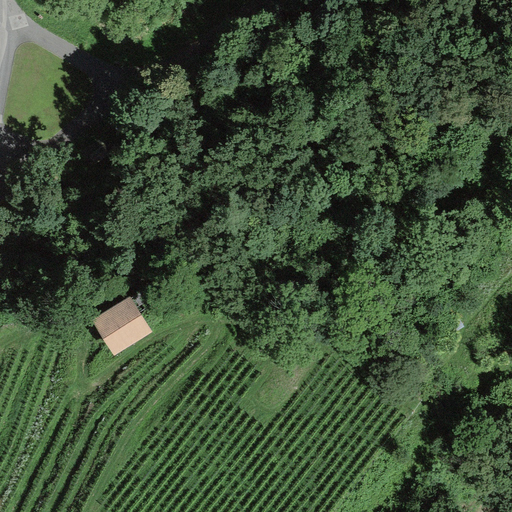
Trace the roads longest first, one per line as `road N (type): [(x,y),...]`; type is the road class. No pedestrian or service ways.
road 1 (residential): [(136,73),(54,159),(0,155)]
road 2 (residential): [(6,4),(136,73)]
road 3 (residential): [(136,73),(236,0)]
